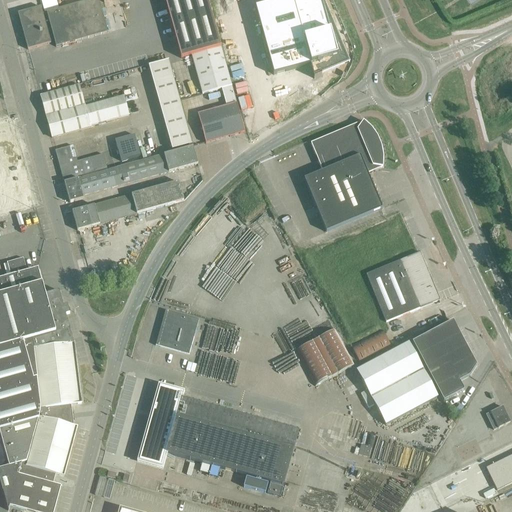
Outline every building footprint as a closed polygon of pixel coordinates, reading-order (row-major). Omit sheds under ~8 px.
[(57,47),(108,33),(99,0),(95,0),(43,14),(41,8),(18,14),(28,50),(51,44),(51,42),(55,41),(57,47)] [(163,0),(181,59),(192,56),(221,48),(207,0),(163,0)] [(278,0),(254,7),(273,74),(309,64),(313,77),(348,63),(322,0),(278,0)] [(222,90),(226,107),(198,115),(206,144),(244,133),(221,48),(192,56),(202,95),(222,90)] [(174,78),(169,62),(150,67),(154,83),(174,78)] [(157,92),(176,86),(174,78),(154,83),(157,92)] [(198,96),(202,95),(199,84),(194,86),(198,96)] [(157,92),(159,100),(178,95),(176,86),(157,92)] [(47,120),(86,109),(80,87),(41,98),(47,120)] [(159,100),(161,109),(181,104),(178,95),(159,100)] [(91,128),(130,117),(125,98),(86,109),(91,128)] [(161,109),(164,118),(183,112),(181,104),(161,109)] [(91,128),(86,109),(47,120),(53,140),(91,129),(91,128)] [(164,118),(166,126),(186,121),(183,112),(164,118)] [(166,126),(169,135),(188,129),(186,121),(166,126)] [(321,173),(303,181),(325,233),(365,217),(372,214),(381,210),(378,201),(369,180),(367,175),(375,171),(376,167),(383,168),(383,158),(381,147),(377,138),(371,129),(363,122),(359,127),(356,125),(315,142),(310,145),(321,173)] [(169,135),(173,151),(192,146),(188,129),(169,135)] [(121,162),(141,156),(136,137),(116,142),(121,162)] [(103,155),(90,159),(78,162),(73,146),(56,150),(64,180),(106,169),(103,155)] [(148,161),(140,163),(65,184),(71,204),(84,200),(83,197),(170,173),(170,174),(199,166),(194,148),(165,156),(148,161)] [(74,212),(80,232),(185,203),(179,183),(74,212)] [(419,310),(439,301),(420,253),(366,275),(386,324),(419,310)] [(64,477),(77,428),(73,427),(71,405),(81,404),(74,344),(66,315),(70,314),(67,305),(63,306),(59,291),(45,294),(38,269),(27,272),(23,259),(7,263),(11,276),(0,279),(0,434),(9,466),(0,468),(0,482),(8,511),(9,511),(10,507),(28,511),(54,511),(61,487),(53,485),(55,475),(64,477)] [(155,346),(189,356),(199,321),(166,311),(155,346)] [(412,343),(444,402),(464,391),(459,382),(470,377),(476,366),(453,321),(412,343)] [(296,352),(315,388),(354,367),(335,331),(296,352)] [(351,348),(359,363),(391,347),(383,331),(351,348)] [(438,398),(408,343),(395,350),(356,371),(385,426),(438,398)] [(161,388),(140,461),(162,467),(166,454),(218,468),(241,474),(283,486),(298,431),(194,401),(187,400),(181,398),(183,394),(161,388)] [(486,416),(493,431),(510,423),(502,408),(486,416)] [(121,443),(124,433),(114,430),(111,439),(121,443)] [(511,455),(486,469),(497,491),(511,483),(511,455)] [(133,471),(131,483),(144,485),(146,473),(133,471)] [(452,492),(457,505),(473,497),(467,485),(452,492)]
